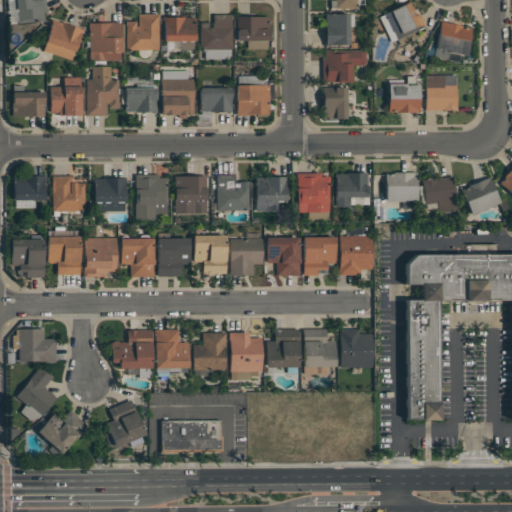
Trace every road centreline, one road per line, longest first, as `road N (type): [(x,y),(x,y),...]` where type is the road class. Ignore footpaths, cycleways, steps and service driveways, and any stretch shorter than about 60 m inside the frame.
road 1 (residential): [(0,144),(492,140)]
road 2 (secondary): [(511,480),(139,486)]
road 3 (residential): [(0,307),(357,305)]
road 4 (residential): [(291,0),(291,142)]
road 5 (residential): [(492,0),(492,140)]
road 6 (secondary): [(139,486),(0,488)]
